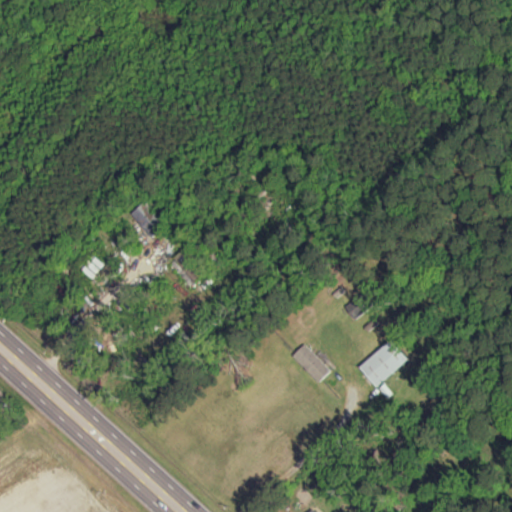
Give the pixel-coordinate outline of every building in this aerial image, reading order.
[(135,214),(156,238),(170,226),(148,202),(135,214)] [(177,258),(199,283),(212,272),(190,247),(177,258)] [(347,307),(357,320),(376,306),(366,293),(347,307)] [(414,359),(396,339),(365,367),(382,387),(414,359)] [(323,383),(335,371),(309,344),(297,356),(323,383)]
